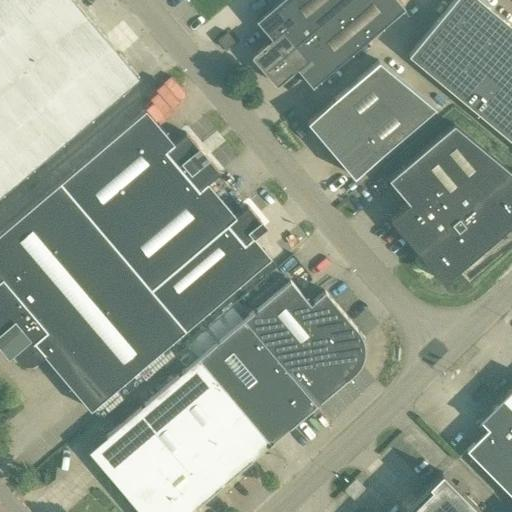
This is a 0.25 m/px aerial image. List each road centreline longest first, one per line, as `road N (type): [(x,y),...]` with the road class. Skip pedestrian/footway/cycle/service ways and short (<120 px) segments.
road 1 (unclassified): [(444,358),(142,0)]
road 2 (unclassified): [(280,511),(444,358)]
